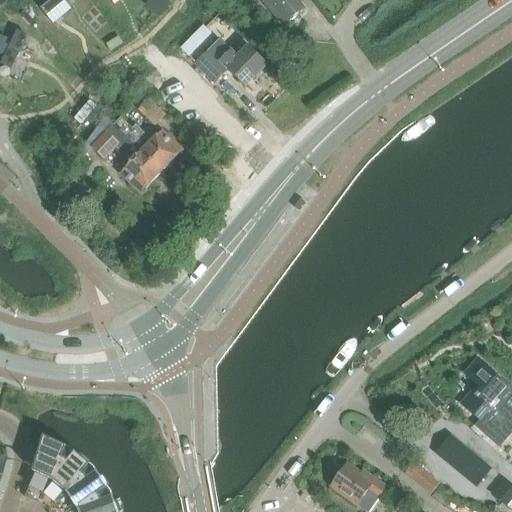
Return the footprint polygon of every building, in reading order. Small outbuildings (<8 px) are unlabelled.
[(303,4),(299,0),(267,0),(261,6),(269,17),(273,14),(282,25),(285,23),(287,25),(305,11),(300,6),(303,4)] [(201,28),(189,40),(196,47),(209,35),(201,28)] [(228,71),(245,88),(266,67),(249,50),(238,61),(231,54),(221,64),(210,52),(197,65),(215,84),(228,71)] [(206,74),(199,67),(195,72),(202,78),(206,74)] [(149,101),(139,111),(155,127),(165,117),(149,101)] [(125,116),(114,127),(162,174),(183,152),(163,132),(157,139),(140,123),(136,127),(125,116)] [(140,152),(114,127),(93,148),(105,160),(116,150),(131,165),(121,175),(141,195),(162,174),(140,152)] [(482,423),(478,428),(495,443),(511,424),(511,391),(478,361),(466,375),(479,387),(463,406),(480,422),(482,423)] [(451,438),(437,455),(466,479),(480,462),(451,438)] [(71,451),(44,439),(34,474),(52,482),(71,451)] [(94,470),(71,451),(52,482),(67,495),(94,470)] [(368,511),(378,500),(386,489),(364,473),(362,476),(349,466),(332,489),(357,507),(363,511),(368,511)] [(111,494),(94,470),(67,495),(79,511),(111,494)] [(410,472),(399,484),(423,505),(434,493),(410,472)] [(117,511),(111,494),(79,511),(117,511)]
